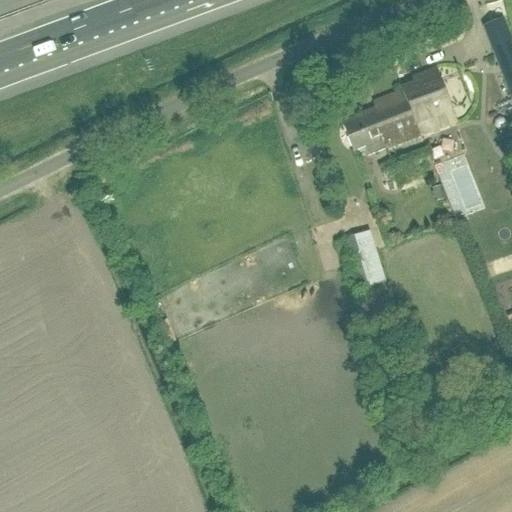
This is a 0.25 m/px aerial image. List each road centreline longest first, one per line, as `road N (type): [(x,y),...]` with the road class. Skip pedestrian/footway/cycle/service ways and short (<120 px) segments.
road 1 (unclassified): [(0,190),(422,0)]
road 2 (motorway): [(0,60),(161,0)]
